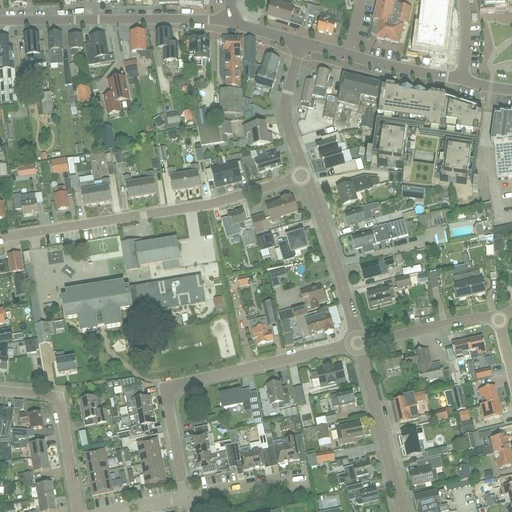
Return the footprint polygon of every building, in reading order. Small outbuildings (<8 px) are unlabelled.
[(159,0),(160,6),(179,6),(203,8),(203,0),(159,0)] [(269,10),(267,17),(289,24),(289,23),(302,27),(304,19),(304,17),(299,16),(300,11),(286,7),(287,1),(283,0),(272,0),(271,4),(269,4),(267,9),(269,10)] [(377,0),(373,20),(379,21),(376,35),(375,38),(399,43),(403,26),(402,26),(403,23),(407,24),(411,8),(399,5),(399,0),(377,0)] [(421,20),(419,39),(447,41),(451,0),(426,0),(425,21),(421,20)] [(496,10),(505,10),(508,10),(510,10),(510,9),(511,9),(511,0),(478,0),(478,2),(479,4),(479,5),(479,7),(479,12),(481,11),(491,10),(491,11),(496,10)] [(314,17),(317,6),(311,5),(308,15),(314,17)] [(332,35),(335,23),(341,25),(343,18),(341,9),(323,6),(321,13),(317,31),(332,35)] [(379,21),(373,20),(370,34),(376,35),(379,21)] [(171,31),(156,32),(156,49),(163,48),(163,60),(177,60),(177,43),(172,43),(171,31)] [(130,52),(146,51),(151,51),(149,44),(146,44),(145,32),(131,33),(130,33),(130,52)] [(50,35),(48,35),(49,51),(50,57),(49,57),(50,65),(56,65),(63,65),(65,87),(72,86),(69,61),(62,61),(62,56),(61,49),(62,49),(61,34),(55,34),(55,33),(50,33),(50,35)] [(91,45),(84,46),(88,67),(100,64),(99,58),(108,57),(104,34),(90,37),(91,45)] [(25,36),(24,36),(25,56),(26,56),(26,62),(34,61),(35,64),(46,64),(43,53),(40,53),(39,35),(25,36)] [(81,35),(69,36),(70,50),(71,50),(71,56),(77,56),(77,50),(82,50),(81,35)] [(0,91),(1,103),(17,102),(14,56),(10,56),(9,38),(0,38),(0,91)] [(205,46),(205,39),(190,39),(190,42),(182,42),(182,46),(190,46),(190,55),(194,55),(194,61),(209,61),(209,46),(205,46)] [(243,59),(243,51),(243,39),(222,39),(222,56),(220,56),(220,59),(225,59),(226,90),(240,90),(239,59),(243,59)] [(243,51),(243,59),(243,80),(255,80),(255,77),(258,78),(255,88),(262,90),(263,88),(271,90),(275,77),(274,76),(279,60),(278,60),(279,58),(266,54),(266,56),(265,56),(261,67),(254,65),(255,39),(243,39),(243,51)] [(136,61),(123,63),(125,74),(138,71),(136,61)] [(80,81),(76,62),(69,64),(73,82),(80,81)] [(301,102),(303,103),(302,107),(313,110),(314,102),(311,101),(312,95),(324,98),(327,87),(331,88),(333,81),(328,80),(330,73),(318,71),(316,78),(313,77),(312,82),(306,80),(306,81),(301,102)] [(343,75),(340,91),(333,125),(347,128),(354,101),(359,103),(356,115),(362,116),(360,127),(357,126),(351,155),(366,158),(375,113),(376,114),(379,100),(378,100),(381,85),(382,85),(380,84),(379,85),(345,77),(345,76),(343,75)] [(124,78),(108,81),(110,96),(103,97),(107,115),(120,113),(118,103),(129,101),(124,78)] [(75,97),(78,113),(86,112),(84,103),(92,102),(89,84),(73,87),(75,97)] [(400,89),(398,89),(383,85),(374,126),(375,126),(372,151),(368,151),(366,161),(371,162),(371,166),(403,171),(402,173),(402,183),(402,184),(432,188),(454,189),(458,205),(471,202),(472,192),(477,192),(479,182),(475,181),(484,116),(476,114),(476,110),(445,99),(445,98),(440,97),(440,95),(401,88),(401,89),(400,89)] [(242,120),(242,90),(240,90),(226,90),(220,90),(220,114),(221,114),(221,120),(242,120)] [(333,125),(340,91),(335,90),(334,94),(329,93),(328,97),(327,97),(323,117),(321,117),(318,129),(331,132),(333,125)] [(36,94),(38,116),(54,115),(52,92),(36,94)] [(0,106),(0,108),(5,140),(6,140),(8,153),(15,152),(11,123),(6,124),(6,118),(11,118),(9,105),(0,106)] [(194,112),(197,127),(207,125),(205,111),(194,112)] [(511,112),(506,112),(505,114),(495,113),(491,142),(496,143),(495,148),(494,148),(497,178),(511,176),(511,112)] [(168,126),(180,124),(178,114),(166,116),(168,126)] [(156,124),(159,128),(165,125),(162,120),(156,124)] [(12,122),(15,137),(21,136),(19,121),(12,122)] [(201,148),(203,160),(206,160),(204,154),(206,153),(204,147),(214,145),(215,149),(219,149),(222,146),(221,144),(228,143),(226,136),(231,135),(230,123),(197,127),(201,148)] [(250,147),(272,143),(271,134),(267,135),(265,124),(243,127),(245,140),(249,139),(250,147)] [(112,126),(101,128),(104,152),(115,150),(112,126)] [(323,144),(316,147),(320,160),(322,159),(321,158),(339,153),(337,146),(341,144),(338,133),(326,137),(328,143),(323,144)] [(126,148),(133,147),(132,139),(125,140),(126,148)] [(95,150),(103,149),(101,142),(94,143),(95,150)] [(74,146),(76,155),(83,153),(81,144),(74,146)] [(166,160),(164,147),(158,148),(159,161),(166,160)] [(203,160),(201,148),(194,149),(197,162),(203,160)] [(255,164),(258,174),(260,173),(261,173),(263,173),(264,172),(269,170),(270,170),(272,170),(273,169),(282,166),(279,156),(277,157),(275,151),(256,157),(258,163),(255,164)] [(123,163),(121,152),(114,154),(116,165),(123,163)] [(339,153),(321,158),(322,159),(325,171),(333,169),(340,166),(342,174),(358,171),(355,161),(344,164),(341,152),(339,153)] [(53,171),(68,169),(66,159),(52,161),(53,171)] [(241,168),(240,162),(223,166),(227,185),(240,183),(237,169),(241,168)] [(192,173),(184,175),(186,190),(199,188),(197,173),(199,173),(197,165),(191,166),(192,173)] [(223,166),(206,169),(208,175),(212,174),(215,188),(227,185),(223,166)] [(186,190),(184,175),(175,176),(174,169),(167,170),(169,177),(171,177),(173,192),(186,190)] [(132,174),(133,180),(143,178),(142,172),(132,174)] [(148,181),(139,182),(142,197),(155,195),(152,180),(154,180),(153,172),(147,173),(148,181)] [(402,183),(402,173),(389,172),(388,183),(393,183),(393,188),(398,188),(398,183),(402,183)] [(142,197),(139,182),(131,183),(130,176),(123,177),(124,185),(126,184),(129,199),(142,197)] [(373,189),(373,187),(380,185),(377,177),(364,176),(345,182),(346,186),(337,189),(342,206),(357,201),(354,194),(373,189)] [(103,188),(95,189),(97,204),(110,202),(108,187),(110,187),(109,179),(102,180),(103,188)] [(8,180),(0,180),(0,187),(4,187),(5,195),(10,194),(9,186),(8,186),(8,180)] [(70,182),(64,183),(65,187),(54,189),(56,196),(55,196),(57,211),(69,209),(67,197),(72,196),(70,182)] [(97,204),(95,189),(86,190),(85,183),(79,184),(80,192),(82,191),(84,206),(97,204)] [(417,186),(402,185),(401,197),(416,199),(417,186)] [(15,211),(22,210),(23,216),(38,214),(36,203),(42,202),(41,193),(34,195),(20,197),(20,195),(12,196),(15,211)] [(289,197),(265,204),(271,223),(275,222),(276,215),(278,214),(279,218),(297,213),(293,198),(290,199),(289,197)] [(349,226),(368,220),(364,206),(359,208),(360,209),(345,214),(347,219),(345,220),(347,226),(348,225),(349,226)] [(226,234),(246,228),(244,222),(246,222),(242,211),(228,215),(231,225),(224,228),(226,234)] [(439,227),(447,225),(444,212),(436,214),(439,227)] [(268,230),(263,214),(250,218),(256,234),(268,230)] [(402,220),(391,223),(371,228),(372,232),(352,237),(355,250),(363,248),(364,254),(373,251),(371,245),(376,244),(374,240),(392,235),(392,237),(405,233),(402,220)] [(484,236),(481,222),(476,223),(473,227),(475,237),(484,236)] [(494,241),(503,239),(511,236),(511,224),(493,229),(494,241)] [(242,233),(246,247),(249,246),(252,260),(258,259),(257,256),(258,256),(256,244),(253,231),(242,233)] [(278,244),(284,261),(294,258),(295,256),(294,252),(307,248),(302,233),(287,237),(288,241),(278,244)] [(256,238),(260,252),(275,247),(270,234),(256,238)] [(164,271),(179,268),(177,261),(180,260),(177,239),(141,244),(141,240),(121,243),(126,271),(140,269),(139,267),(163,263),(164,271)] [(503,239),(494,241),(493,241),(494,258),(497,258),(498,252),(503,251),(505,248),(503,239)] [(57,250),(57,260),(70,260),(70,250),(57,250)] [(22,252),(24,265),(31,264),(29,251),(22,252)] [(0,274),(23,271),(20,253),(7,255),(8,261),(0,262),(0,274)] [(380,275),(379,268),(394,264),(397,278),(412,273),(410,268),(405,269),(401,255),(392,257),(360,266),(364,280),(380,275)] [(41,323),(31,265),(25,266),(35,324),(41,323)] [(451,268),(452,274),(459,272),(466,271),(465,265),(451,268)] [(473,269),(466,271),(467,279),(474,277),(473,269)] [(443,270),(436,271),(440,286),(447,285),(443,270)] [(467,279),(466,271),(459,272),(461,280),(467,279)] [(264,282),(262,272),(254,274),(256,284),(264,282)] [(280,286),(277,279),(275,272),(269,274),(272,289),(280,286)] [(439,288),(436,272),(429,274),(431,289),(439,288)] [(14,277),(16,286),(25,285),(23,276),(14,277)] [(202,276),(129,288),(128,288),(124,288),(123,283),(108,285),(108,288),(95,290),(82,292),(82,289),(66,292),(67,298),(62,298),(66,319),(78,317),(81,333),(97,330),(96,328),(105,327),(105,329),(121,326),(119,311),(131,309),(132,309),(134,316),(206,304),(202,276)] [(410,286),(408,276),(395,279),(397,289),(410,286)] [(239,287),(247,285),(246,277),(238,279),(239,287)] [(468,283),(471,296),(485,293),(482,279),(468,283)] [(468,283),(455,285),(456,293),(454,293),(455,299),(458,298),(458,299),(471,296),(468,283)] [(301,292),(300,293),(303,299),(306,298),(310,311),(313,310),(319,308),(317,301),(324,299),(320,286),(313,288),(312,287),(306,289),(307,290),(301,292)] [(394,296),(394,293),(393,289),(388,290),(387,287),(367,292),(369,299),(371,307),(391,302),(390,300),(395,299),(394,296)] [(286,294),(280,296),(283,304),(289,302),(286,294)] [(213,298),(215,310),(223,309),(221,297),(213,298)] [(295,318),(307,315),(303,304),(291,309),(294,319),(295,318)] [(327,309),(307,315),(295,318),(299,331),(301,330),(304,338),(323,332),(324,333),(331,331),(334,330),(327,309)] [(278,322),(285,321),(284,310),(276,311),(278,322)] [(256,338),(258,345),(268,343),(268,342),(272,341),(270,334),(268,334),(264,319),(257,321),(259,328),(250,330),(252,339),(256,338)] [(35,325),(37,337),(38,345),(51,343),(50,335),(53,334),(51,322),(35,325)] [(291,333),(289,322),(282,324),(284,335),(291,333)] [(0,342),(12,340),(11,331),(0,332),(0,342)] [(483,337),(467,340),(470,351),(477,349),(478,354),(486,353),(483,337)] [(24,342),(26,354),(37,352),(36,350),(37,350),(36,340),(35,340),(34,340),(24,342)] [(470,351),(467,340),(452,344),(455,359),(471,356),(470,351)] [(419,373),(417,373),(419,382),(443,377),(444,384),(451,383),(449,370),(441,371),(440,363),(431,365),(428,349),(414,352),(415,355),(402,358),(401,355),(384,358),(387,371),(404,367),(404,366),(417,363),(419,373)] [(77,371),(75,358),(64,360),(63,354),(56,355),(57,361),(56,361),(58,374),(77,371)] [(495,364),(494,357),(485,359),(487,366),(495,364)] [(44,375),(51,374),(49,364),(42,365),(44,375)] [(341,366),(332,368),(331,366),(324,368),(325,370),(317,372),(310,374),(312,381),(319,380),(321,387),(344,382),(341,366)] [(475,380),(472,367),(468,368),(470,377),(469,377),(468,373),(461,375),(462,380),(459,381),(457,373),(450,374),(453,387),(460,386),(460,385),(464,384),(463,383),(475,380)] [(477,379),(491,376),(490,370),(475,374),(477,379)] [(121,388),(119,381),(107,383),(110,400),(113,399),(115,399),(113,390),(121,388)] [(279,410),(291,407),(288,395),(282,396),(280,383),(263,386),(263,387),(267,386),(271,405),(278,404),(279,410)] [(472,383),(452,388),(454,394),(452,394),(454,402),(459,401),(458,396),(460,396),(459,393),(474,389),(472,383)] [(306,404),(301,386),(293,388),(297,406),(296,406),(298,412),(301,411),(299,406),(306,404)] [(487,405),(498,402),(494,387),(478,391),(480,399),(485,398),(487,405)] [(221,395),(223,409),(242,405),(241,401),(251,399),(249,390),(240,392),(239,391),(221,395)] [(336,395),(331,397),(333,408),(339,407),(355,403),(351,391),(336,395)] [(394,402),(399,424),(410,421),(419,419),(415,403),(426,400),(424,392),(413,395),(413,394),(404,396),(404,399),(394,402)] [(128,415),(152,411),(149,397),(138,400),(137,393),(124,396),(128,415)] [(98,396),(79,400),(83,420),(94,418),(96,425),(108,422),(106,415),(110,415),(109,410),(105,411),(105,410),(98,411),(95,397),(98,397),(98,396)] [(498,402),(487,405),(488,412),(484,413),(486,421),(501,417),(498,402)] [(0,437),(1,438),(1,437),(10,438),(11,429),(13,410),(3,409),(3,408),(0,407),(0,437)] [(296,408),(285,410),(286,418),(298,416),(296,408)] [(445,409),(427,414),(429,423),(447,418),(445,409)] [(154,424),(152,411),(128,415),(132,435),(145,432),(143,426),(154,424)] [(326,423),(337,421),(335,412),(324,415),(326,423)] [(29,414),(22,415),(24,425),(30,424),(31,430),(43,428),(40,413),(29,415),(29,414)] [(471,420),(469,421),(460,423),(463,434),(474,432),(471,420)] [(339,446),(354,443),(353,439),(362,437),(360,424),(340,428),(342,438),(338,439),(339,446)] [(329,438),(327,425),(315,427),(318,440),(329,438)] [(192,448),(208,444),(206,434),(209,434),(207,426),(194,429),(195,436),(190,437),(192,448)] [(11,439),(15,440),(25,439),(29,438),(27,430),(11,429),(10,438),(9,439),(11,439)] [(86,431),(89,444),(95,443),(92,429),(86,431)] [(403,435),(402,435),(404,445),(405,444),(407,457),(420,454),(419,448),(439,443),(437,434),(432,435),(431,435),(430,435),(429,430),(423,432),(425,440),(423,440),(421,430),(402,434),(403,435)] [(88,446),(85,431),(78,432),(81,447),(88,446)] [(462,436),(468,459),(485,455),(483,445),(476,447),(473,433),(462,436)] [(260,448),(250,450),(254,469),(265,467),(264,462),(270,461),(266,440),(265,435),(258,436),(260,448)] [(285,445),(289,463),(299,460),(298,455),(305,454),(302,440),(301,435),(294,436),(295,438),(284,440),(285,445)] [(494,454),(498,453),(509,450),(506,435),(490,439),(494,454)] [(1,437),(1,438),(2,449),(9,450),(11,439),(9,439),(10,438),(1,437)] [(139,453),(160,449),(157,438),(137,443),(139,453)] [(25,439),(15,440),(12,441),(14,450),(26,448),(25,439)] [(272,439),(266,440),(270,461),(276,459),(278,465),(289,463),(285,445),(275,447),(274,446),(272,439)] [(32,459),(47,456),(45,443),(29,445),(32,459)] [(65,443),(56,443),(56,451),(65,451),(65,443)] [(254,469),(250,450),(249,447),(239,449),(238,443),(231,444),(236,468),(242,466),(243,472),(254,469)] [(208,444),(192,448),(194,459),(211,455),(208,444)] [(229,469),(236,468),(231,444),(225,446),(229,469)] [(427,451),(429,458),(447,454),(446,447),(427,451)] [(86,464),(107,460),(104,449),(84,453),(86,464)] [(160,449),(139,453),(141,464),(162,460),(160,449)] [(511,460),(509,450),(498,453),(500,460),(495,461),(497,470),(511,465),(511,460)] [(309,468),(318,466),(317,463),(334,461),(333,452),(307,456),(309,468)] [(211,455),(194,459),(196,469),(201,468),(203,475),(216,472),(215,465),(213,466),(211,455)] [(50,470),(47,456),(32,459),(34,473),(50,470)] [(444,461),(440,462),(439,458),(430,460),(431,468),(430,468),(430,469),(410,473),(413,487),(433,482),(432,476),(440,474),(440,472),(446,471),(444,461)] [(346,487),(361,484),(373,481),(371,475),(372,475),(368,459),(349,463),(350,467),(343,469),(344,474),(336,476),(339,485),(343,484),(344,486),(346,486),(346,487)] [(109,470),(107,460),(86,464),(88,474),(109,470)] [(164,471),(162,460),(141,464),(143,475),(164,471)] [(456,468),(459,482),(471,479),(468,465),(456,468)] [(109,470),(88,474),(90,485),(111,481),(109,470)] [(164,471),(143,475),(145,486),(166,482),(164,471)] [(494,479),(492,471),(484,473),(486,481),(494,479)] [(19,482),(32,480),(31,472),(18,475),(18,477),(12,478),(13,483),(19,482)] [(33,487),(32,480),(19,482),(20,489),(33,487)] [(111,481),(90,485),(92,496),(113,492),(111,481)] [(39,500),(54,498),(52,484),(36,487),(39,500)] [(361,484),(346,487),(345,488),(347,494),(346,494),(348,501),(361,498),(363,504),(378,501),(375,488),(362,491),(361,484)] [(510,502),(511,501),(511,485),(502,488),(505,503),(510,502)] [(418,511),(448,511),(443,491),(415,497),(418,511)] [(493,506),(497,505),(495,495),(490,496),(490,493),(483,495),(487,508),(493,506)] [(54,498),(39,500),(40,506),(35,507),(36,511),(30,511),(49,511),(56,511),(54,498)]
